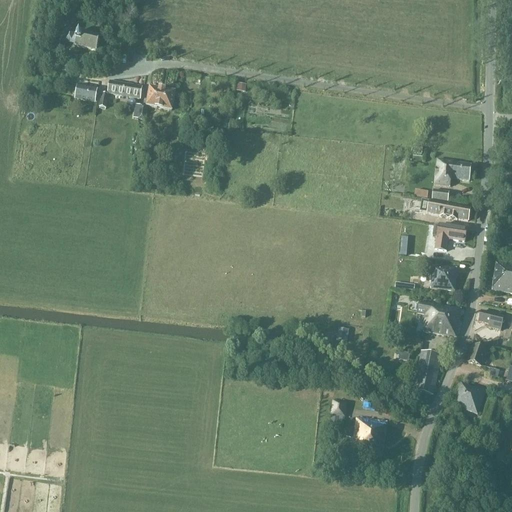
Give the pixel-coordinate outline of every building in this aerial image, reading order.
[(98,52),(101,39),(79,33),(78,38),(73,36),(74,32),(66,30),(63,42),(71,44),(72,41),(77,42),(75,46),(98,52)] [(140,100),(142,88),(112,83),(110,95),(140,100)] [(237,84),(236,91),(245,93),(246,86),(237,84)] [(95,103),(98,90),(78,86),(76,99),(95,103)] [(160,89),(151,88),(147,106),(142,105),(139,119),(145,120),(148,106),(172,111),(175,92),(166,90),(160,89)] [(106,109),(108,96),(101,94),(99,108),(106,109)] [(470,182),(472,167),(455,165),(455,162),(440,160),(436,185),(452,187),(453,180),(470,182)] [(428,193),(415,191),(414,198),(427,200),(428,193)] [(457,221),(468,223),(471,209),(447,205),(449,193),(433,191),(431,202),(428,201),(426,216),(438,218),(438,219),(457,222),(457,221)] [(467,231),(441,226),(441,228),(434,227),(432,237),(439,238),(437,251),(449,253),(450,241),(465,243),(467,231)] [(433,259),(434,253),(423,251),(423,258),(433,259)] [(511,266),(495,264),(491,292),(511,295),(511,266)] [(455,291),(457,270),(434,268),(432,283),(433,284),(433,289),(455,291)] [(419,304),(417,316),(425,317),(424,326),(425,326),(424,334),(455,339),(460,311),(427,305),(419,304)] [(503,316),(495,315),(481,312),(479,323),(489,324),(489,328),(501,330),(503,316)] [(486,351),(474,346),(468,363),(481,367),(486,351)] [(433,396),(441,357),(421,352),(413,392),(433,396)] [(477,415),(485,393),(461,384),(453,406),(477,415)] [(507,406),(502,405),(488,400),(481,426),(495,430),(499,415),(504,417),(507,406)] [(347,404),(332,402),(330,417),(331,417),(330,423),(343,425),(344,419),(345,419),(347,404)] [(380,423),(356,420),(351,454),(382,458),(387,426),(380,425),(380,423)]
